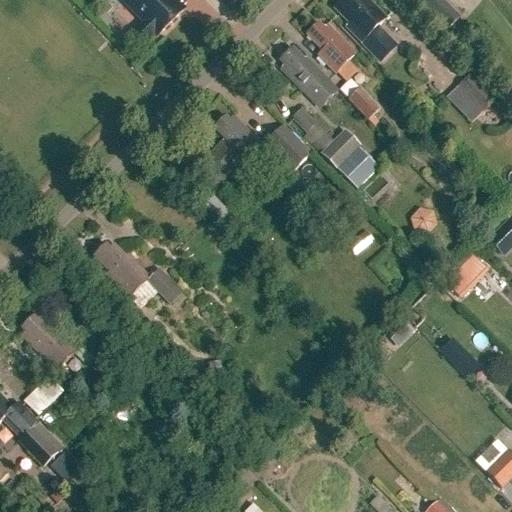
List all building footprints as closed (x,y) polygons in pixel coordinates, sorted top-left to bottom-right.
[(126,0),(124,3),(144,23),(144,26),(153,35),(156,35),(158,38),(184,12),(171,0),(126,0)] [(380,63),(394,49),(376,31),(384,22),(362,0),(345,0),(335,10),(350,25),(346,29),(362,45),(380,63)] [(429,0),(415,14),(461,61),(465,58),(448,41),(452,37),(447,32),(459,20),(439,0),(429,0)] [(335,76),(356,56),(327,27),(324,31),(319,26),(307,38),(322,54),(318,58),(335,76)] [(318,110),(336,93),(320,76),(306,61),(304,63),(293,51),(280,64),(284,68),(280,72),(318,110)] [(493,94),(474,75),(472,77),(471,76),(457,90),(483,116),(497,103),(490,96),(493,94)] [(368,124),(380,112),(361,92),(349,103),(368,124)] [(323,152),(333,143),(317,126),(318,125),(303,109),(292,120),(323,152)] [(227,179),(243,164),(260,146),(234,119),(230,123),(225,118),(213,130),(225,142),(208,160),(227,179)] [(292,176),(311,157),(283,129),(264,148),(292,176)] [(346,134),(336,144),(325,155),(361,193),(381,172),(361,152),(362,150),(346,134)] [(432,216),(420,212),(411,222),(414,234),(427,237),(436,228),(432,216)] [(511,223),(501,234),(511,245),(511,223)] [(170,307),(182,295),(155,268),(146,276),(127,256),(125,258),(114,246),(110,250),(106,246),(93,259),(108,275),(106,277),(129,302),(147,284),(170,307)] [(486,276),(473,263),(445,290),(458,304),(486,276)] [(80,351),(77,354),(42,318),(38,322),(34,318),(21,331),(25,335),(21,339),(56,374),(71,359),(84,372),(93,363),(80,351)] [(450,339),(437,352),(451,366),(464,353),(450,339)] [(225,386),(223,371),(208,373),(211,388),(225,386)] [(63,394),(48,379),(23,404),(52,434),(60,426),(45,412),(63,394)] [(43,470),(58,456),(33,431),(38,426),(18,406),(14,410),(0,396),(0,425),(4,421),(23,440),(18,444),(43,470)] [(73,440),(90,423),(76,410),(60,427),(73,440)] [(484,477),(499,492),(511,479),(511,457),(507,453),(484,477)] [(369,508),(372,511),(390,511),(377,499),(369,508)] [(450,511),(440,501),(437,504),(429,511),(450,511)]
